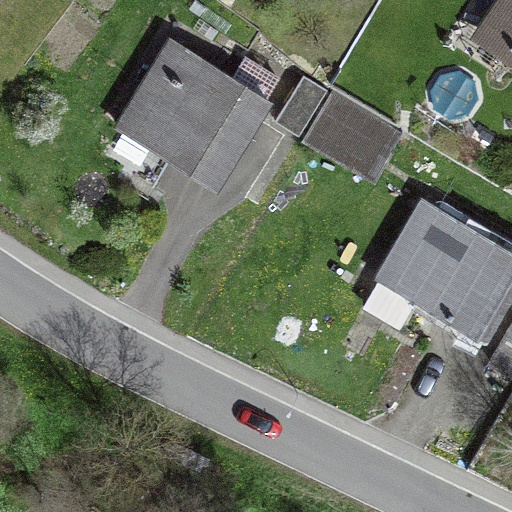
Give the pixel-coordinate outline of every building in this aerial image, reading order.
[(511,0),(506,0),(482,35),(511,55),(511,0)] [(216,180),(267,98),(173,40),(122,122),(216,180)] [(298,135),(327,89),(303,74),(274,120),(298,135)] [(332,93),(306,135),(359,166),(384,124),(332,93)] [(381,278),(485,339),(511,293),(511,251),(426,201),(381,278)] [(511,323),(490,362),(511,374),(511,323)]
